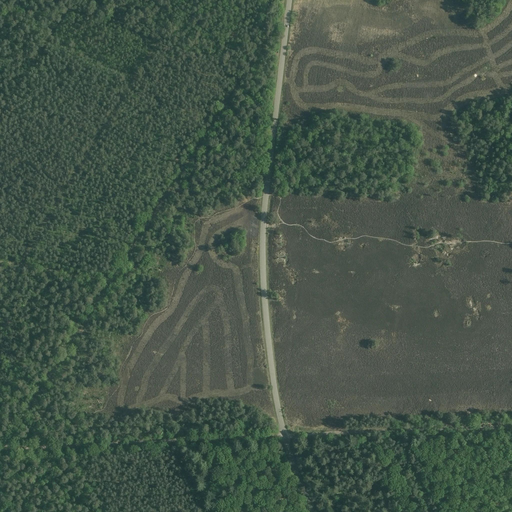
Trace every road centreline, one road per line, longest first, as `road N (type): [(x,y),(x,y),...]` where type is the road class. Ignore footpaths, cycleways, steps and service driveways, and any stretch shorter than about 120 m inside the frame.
road 1 (unclassified): [(313,511),(277,406),(262,268),(289,0)]
road 2 (track): [(511,425),(0,449)]
